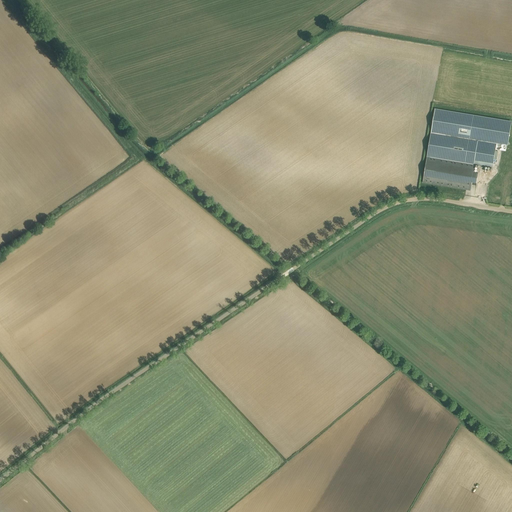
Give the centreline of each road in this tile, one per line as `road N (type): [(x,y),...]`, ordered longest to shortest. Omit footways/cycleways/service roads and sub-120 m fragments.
road 1 (unclassified): [(0,475),(122,379),(292,270)]
road 2 (unclassified): [(511,212),(425,198),(389,204),(292,270)]
